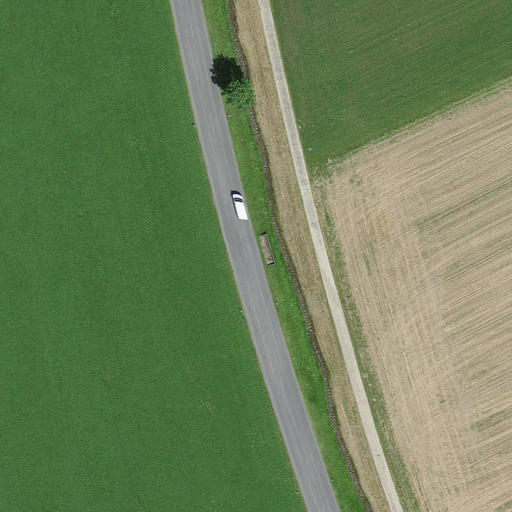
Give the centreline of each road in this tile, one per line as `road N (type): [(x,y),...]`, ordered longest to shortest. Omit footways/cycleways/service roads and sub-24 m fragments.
road 1 (tertiary): [(185,0),(282,397),(325,511)]
road 2 (track): [(398,511),(301,172),(263,0)]
